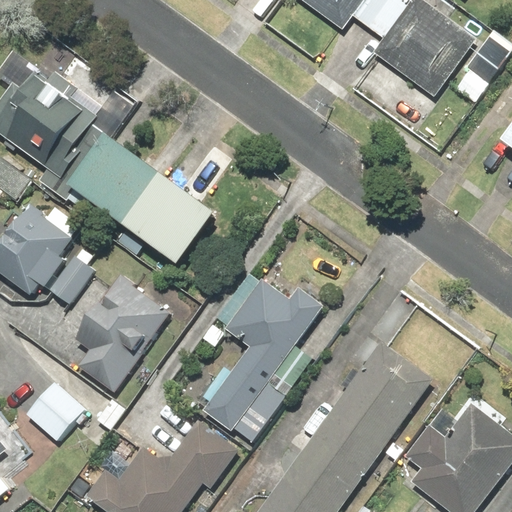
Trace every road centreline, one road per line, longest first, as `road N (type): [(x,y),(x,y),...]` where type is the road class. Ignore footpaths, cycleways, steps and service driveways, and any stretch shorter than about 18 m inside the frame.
road 1 (residential): [(511,292),(111,0)]
road 2 (unknown): [(409,219),(511,79)]
